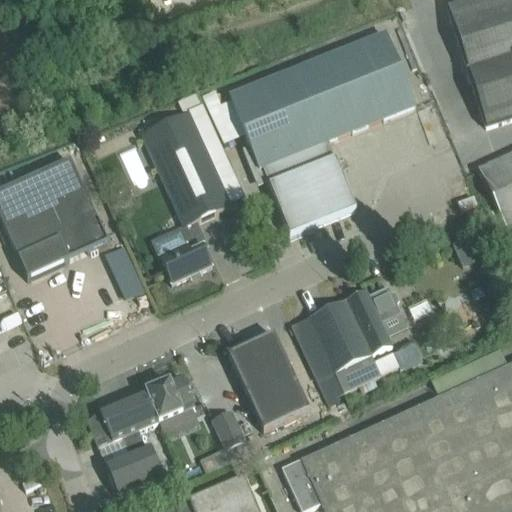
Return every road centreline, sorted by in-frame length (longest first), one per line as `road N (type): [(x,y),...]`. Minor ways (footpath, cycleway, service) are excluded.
road 1 (unclassified): [(57,443),(69,391),(393,235),(424,199)]
road 2 (unclassified): [(77,50),(211,0)]
